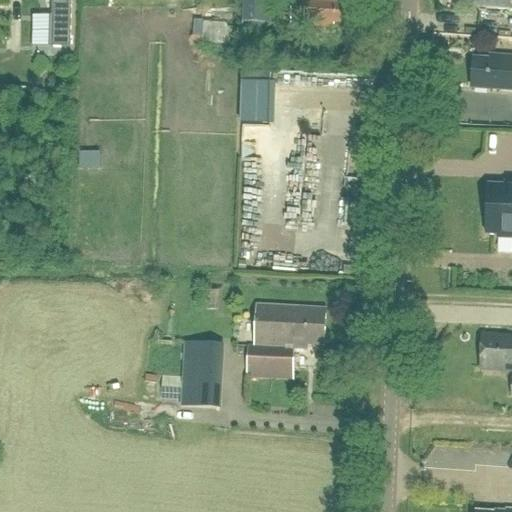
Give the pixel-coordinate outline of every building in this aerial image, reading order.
[(243,0),(242,27),(242,33),(262,34),(275,25),(276,0),(243,0)] [(355,27),(356,0),(291,0),(290,29),(334,31),(335,26),(355,27)] [(511,0),(477,0),(477,8),(509,11),(510,0),(511,0)] [(203,23),(201,44),(201,52),(224,54),(225,46),(227,25),(203,23)] [(471,90),(511,92),(511,58),(490,57),(490,61),(473,60),(471,90)] [(274,72),(275,61),(261,62),(261,72),(274,72)] [(247,127),(277,125),(275,80),(245,82),(247,127)] [(487,186),(486,210),(511,211),(511,183),(504,183),(504,186),(487,186)] [(511,211),(486,210),(485,235),(497,236),(497,240),(511,240),(511,211)] [(280,262),(281,273),(298,272),(297,261),(280,262)] [(481,262),(480,278),(510,279),(510,262),(481,262)] [(219,295),(205,294),(205,311),(218,312),(219,295)] [(252,347),(249,346),(247,379),(292,381),(294,351),(307,351),(307,345),(324,346),(326,311),(255,305),(252,347)] [(511,338),(481,337),(479,372),(511,373),(511,338)] [(184,343),(182,383),(181,408),(221,410),(224,345),(184,343)]
